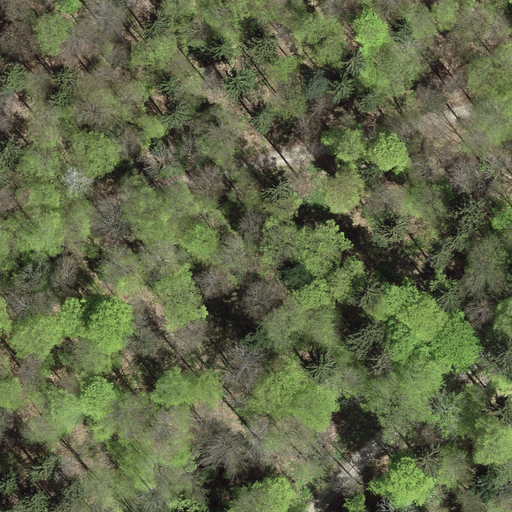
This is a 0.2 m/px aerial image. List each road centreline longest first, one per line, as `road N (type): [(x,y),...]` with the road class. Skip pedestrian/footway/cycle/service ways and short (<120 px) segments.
road 1 (track): [(0,231),(511,90)]
road 2 (track): [(511,323),(403,415),(312,511)]
